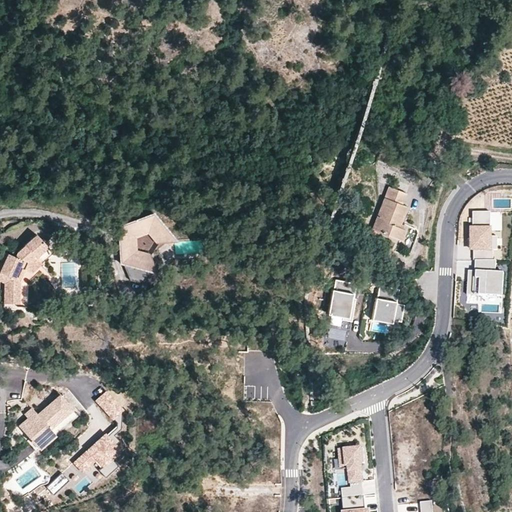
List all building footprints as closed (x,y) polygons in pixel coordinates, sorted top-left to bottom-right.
[(388,186),(374,226),(382,229),(380,232),(401,240),(405,230),(403,228),(398,227),(399,223),(400,223),(407,206),(402,204),(405,193),(388,186)] [(164,226),(158,217),(158,216),(158,214),(158,213),(157,213),(156,212),(154,212),(153,213),(152,214),(152,215),(141,218),(138,216),(136,220),(131,222),(133,227),(127,228),(127,235),(122,235),(122,240),(119,243),(122,246),(122,257),(121,258),(121,259),(120,260),(121,262),(121,263),(122,263),(124,263),(129,280),(140,283),(154,273),(156,274),(157,273),(158,273),(159,271),(159,270),(158,269),(157,268),(156,268),(155,268),(154,268),(153,270),(147,268),(151,255),(137,250),(136,235),(150,231),(159,243),(171,235),(168,231),(168,227),(164,226)] [(475,213),(473,265),(496,266),(497,231),(492,231),(493,214),(475,213)] [(36,257),(37,259),(49,247),(38,235),(19,253),(17,259),(10,256),(0,279),(0,282),(8,285),(7,306),(22,305),(22,281),(27,270),(22,268),(24,262),(29,263),(36,257)] [(0,279),(10,256),(3,253),(0,260),(0,279)] [(42,264),(37,259),(36,257),(29,263),(24,262),(22,268),(27,270),(34,273),(42,264)] [(503,273),(495,273),(496,266),(473,265),(474,270),(471,270),(470,277),(467,277),(467,294),(502,296),(503,273)] [(354,282),(336,280),(335,289),(331,289),(328,313),(331,314),(329,326),(346,328),(347,321),(351,322),(353,304),(351,303),(354,282)] [(66,300),(52,282),(49,284),(54,298),(66,300)] [(397,288),(380,285),(374,317),(401,322),(404,304),(394,302),(397,288)] [(18,426),(31,441),(38,435),(44,443),(75,415),(58,395),(37,414),(35,411),(27,418),(18,426)] [(23,413),(27,418),(35,411),(31,407),(23,413)] [(104,433),(74,461),(82,470),(96,457),(103,464),(98,468),(105,475),(117,464),(110,457),(119,449),(104,433)] [(38,435),(31,441),(38,449),(44,443),(38,435)] [(341,488),(342,497),(364,496),(361,463),(365,463),(364,448),(340,450),(341,466),(349,465),(351,488),(341,488)] [(365,511),(364,496),(342,497),(343,511),(365,511)] [(432,511),(431,499),(419,500),(420,511),(432,511)] [(238,511),(252,511),(253,501),(239,500),(238,511)]
